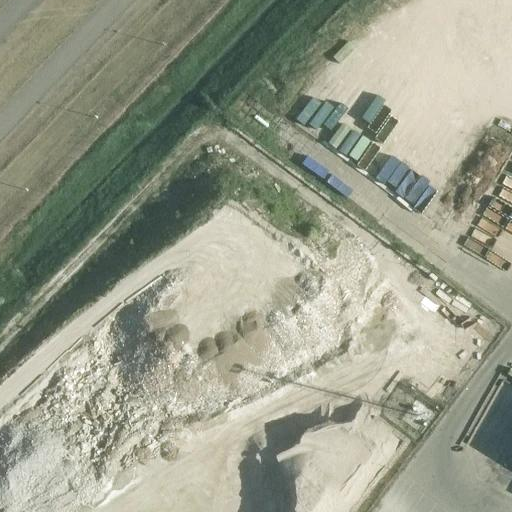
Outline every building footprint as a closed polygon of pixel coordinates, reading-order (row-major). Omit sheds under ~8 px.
[(511,203),(497,198),(493,208),(511,215),(511,203)] [(511,391),(511,392),(497,419),(511,426),(511,391)] [(384,476),(410,441),(365,407),(338,442),(384,476)] [(412,463),(425,446),(417,440),(405,458),(412,463)] [(359,511),(372,495),(349,478),(326,509),(329,511),(359,511)]
